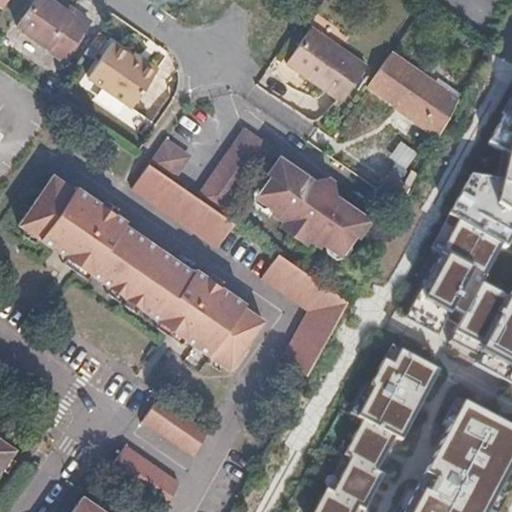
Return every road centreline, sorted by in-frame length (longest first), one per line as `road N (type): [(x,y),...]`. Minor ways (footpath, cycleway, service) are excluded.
road 1 (unclassified): [(207,478),(99,408)]
road 2 (residential): [(99,408),(29,511)]
road 3 (residential): [(0,340),(99,408)]
